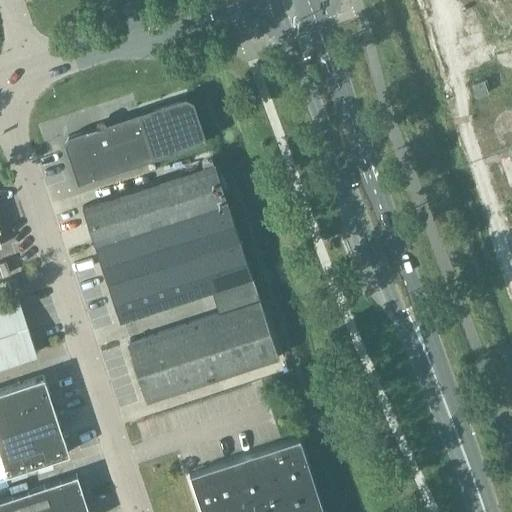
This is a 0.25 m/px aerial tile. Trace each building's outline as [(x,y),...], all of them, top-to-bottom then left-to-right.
[(511,0),(433,0),(455,60),(511,40),(511,0)] [(484,79),(472,84),(476,96),(489,92),(484,79)] [(77,183),(155,158),(207,141),(194,101),(185,97),(107,123),(107,125),(98,128),(97,126),(69,135),(65,144),(77,183)] [(184,160),(188,172),(212,164),(208,152),(184,160)] [(83,207),(96,245),(120,320),(252,276),(215,163),(83,207)] [(0,276),(10,273),(6,260),(0,262),(0,276)] [(260,299),(128,343),(147,400),(279,356),(260,299)] [(0,364),(37,353),(29,328),(27,329),(18,303),(14,301),(0,305),(0,364)] [(0,475),(70,452),(57,414),(44,375),(0,389),(0,475)] [(324,511),(300,437),(189,474),(201,511),(324,511)] [(0,511),(89,511),(77,474),(0,499),(0,511)]
